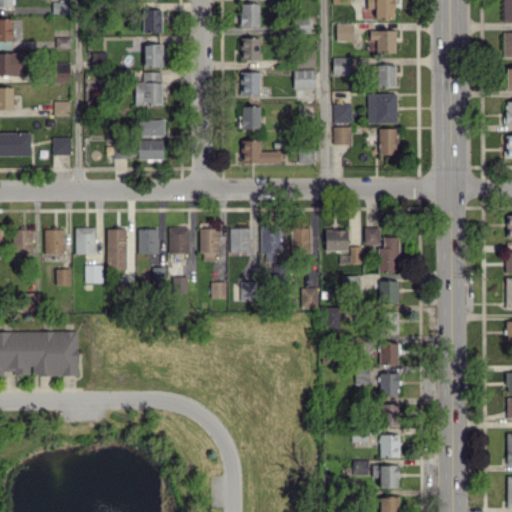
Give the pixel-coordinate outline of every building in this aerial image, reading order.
[(393,18),(393,0),(365,0),(366,8),(374,9),(373,18),(393,18)] [(511,0),(501,0),(502,21),(511,21),(511,0)] [(51,13),(68,13),(69,1),(52,1),(51,13)] [(258,3),(239,3),(239,26),(258,25),(258,3)] [(141,32),(161,31),(161,9),(141,9),(141,32)] [(295,16),(294,32),(309,32),(309,17),(295,16)] [(12,18),(0,17),(0,48),(11,49),(12,18)] [(335,40),(352,40),(352,23),(334,23),(335,40)] [(394,29),(368,30),(368,43),(375,43),(375,53),(394,52),(394,29)] [(511,31),(502,31),(502,58),(511,58),(511,31)] [(69,47),(69,37),(54,37),(54,47),(69,47)] [(258,60),(259,37),(239,37),(239,59),(258,60)] [(161,43),(142,44),(142,66),(162,66),(161,43)] [(295,67),(314,67),(313,50),(295,50),(295,67)] [(23,53),(0,51),(0,74),(22,75),(23,53)] [(331,57),(332,75),(350,74),(349,56),(331,57)] [(54,81),(69,81),(68,62),(54,62),(54,81)] [(393,64),(375,64),(376,87),(394,86),(393,64)] [(314,87),(314,69),(292,69),(292,87),(314,87)] [(134,104),(161,104),(160,71),(142,71),(142,81),(133,81),(134,104)] [(258,71),(239,72),(240,94),(259,93),(258,71)] [(0,108),(12,108),(12,86),(0,86),(0,108)] [(396,92),(366,92),(365,122),(395,122),(396,92)] [(69,115),(68,100),(52,100),(52,115),(69,115)] [(351,121),(350,103),(331,103),(332,122),(351,121)] [(240,128),(258,128),(259,106),(240,105),(240,128)] [(137,135),(163,136),(163,119),(138,118),(137,135)] [(332,144),(350,143),(350,125),(332,126),(332,144)] [(396,127),(377,128),(378,154),(396,153),(396,127)] [(29,132),(0,132),(0,155),(29,155),(29,132)] [(51,153),(69,154),(69,137),(51,136),(51,153)] [(279,162),(279,150),(259,151),(259,139),(239,140),(240,162),(279,162)] [(161,140),(111,141),(112,157),(137,156),(137,158),(162,158),(161,140)] [(312,162),(313,149),(297,148),(296,162),(312,162)] [(93,226),(73,227),(74,253),(94,252),(93,226)] [(187,252),(187,226),(167,226),(167,252),(187,252)] [(259,227),(260,261),(274,261),(274,253),(279,253),(279,226),(259,227)] [(310,227),(290,227),(290,252),(310,252),(310,227)] [(378,272),(398,271),(398,236),(378,236),(378,227),(362,227),(363,244),(377,244),(378,272)] [(62,228),(43,228),(43,253),(62,253),(62,228)] [(106,268),(126,267),(124,228),(105,228),(106,268)] [(137,253),(156,252),(156,228),(136,228),(137,253)] [(216,228),(198,228),(199,260),(217,260),(216,228)] [(229,252),(249,252),(249,228),(229,228),(229,252)] [(12,229),(12,253),(31,253),(32,229),(12,229)] [(347,229),(324,229),(324,249),(347,249),(347,229)] [(359,262),(360,246),(349,245),(348,262),(359,262)] [(511,272),(511,251),(503,251),(503,272),(511,272)] [(84,282),(101,282),(101,264),(83,264),(84,282)] [(55,284),(69,284),(69,268),(54,268),(55,284)] [(185,276),(169,276),(170,291),(186,291),(185,276)] [(397,302),(397,279),(377,280),(378,303),(397,302)] [(254,280),(238,281),(239,301),(255,300),(254,280)] [(224,281),(209,281),(209,298),(224,297),(224,281)] [(300,306),(316,306),(316,287),(299,287),(300,306)] [(38,292),(22,292),(21,309),(38,309),(38,292)] [(322,306),(323,328),(343,328),(342,305),(322,306)] [(396,333),(397,310),(382,310),(381,332),(396,333)] [(76,330),(0,330),(0,375),(4,375),(4,371),(14,371),(14,374),(30,374),(30,375),(77,374),(76,330)] [(396,342),(378,343),(378,364),(396,363),(396,342)] [(353,383),(367,383),(368,367),(354,367),(353,383)] [(397,395),(397,372),(379,372),(378,394),(397,395)] [(397,425),(397,403),(379,404),(380,426),(397,425)] [(379,457),(398,457),(398,434),(378,434),(379,457)] [(377,487),(397,487),(398,465),(378,465),(377,487)] [(379,496),(378,511),(397,511),(398,497),(379,496)]
